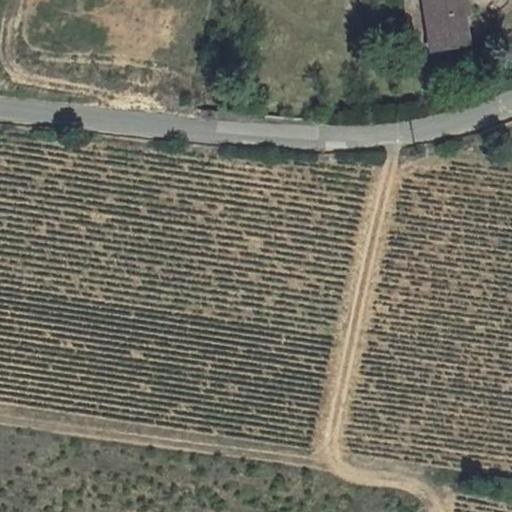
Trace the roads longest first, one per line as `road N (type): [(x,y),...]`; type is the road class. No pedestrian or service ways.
road 1 (residential): [(511,106),(350,145),(225,143),(0,116)]
road 2 (track): [(431,511),(413,485),(328,455),(376,200),(398,136)]
road 3 (track): [(328,455),(0,410)]
